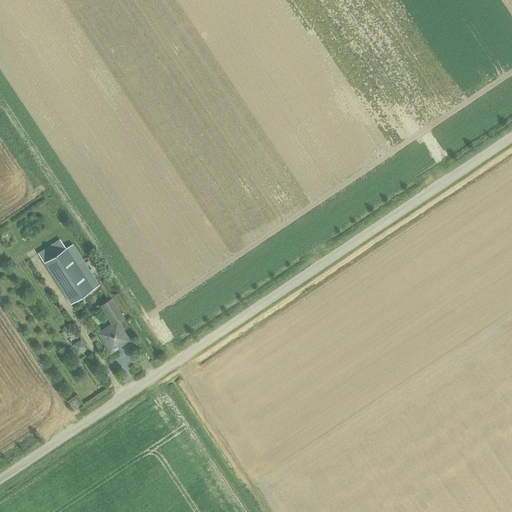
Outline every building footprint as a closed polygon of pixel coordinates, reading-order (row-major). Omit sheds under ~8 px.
[(71,304),(92,289),(99,285),(82,260),(76,264),(60,239),(38,253),(71,304)] [(112,324),(97,334),(111,354),(120,347),(125,354),(134,349),(129,341),(130,341),(117,321),(123,317),(111,299),(100,306),(109,320),(112,324)] [(69,329),(62,334),(67,341),(74,336),(69,329)] [(68,344),(73,355),(83,350),(77,339),(68,344)] [(76,399),(70,403),(73,408),(75,407),(77,405),(79,404),(76,399)]
